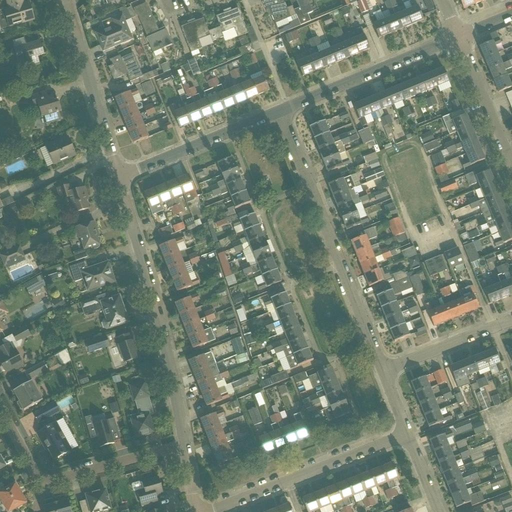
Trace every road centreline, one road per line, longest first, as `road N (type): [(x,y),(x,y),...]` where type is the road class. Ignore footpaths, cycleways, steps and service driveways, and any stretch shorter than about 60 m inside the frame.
road 1 (residential): [(382,370),(280,111)]
road 2 (residential): [(184,444),(118,177)]
road 3 (residential): [(184,444),(53,483),(42,478),(0,399)]
road 4 (residential): [(207,511),(408,433)]
road 5 (residential): [(280,111),(458,37)]
road 6 (residential): [(118,177),(64,0)]
road 7 (residential): [(118,177),(280,111)]
road 8 (residential): [(511,165),(458,37)]
road 9 (residential): [(382,370),(511,323)]
